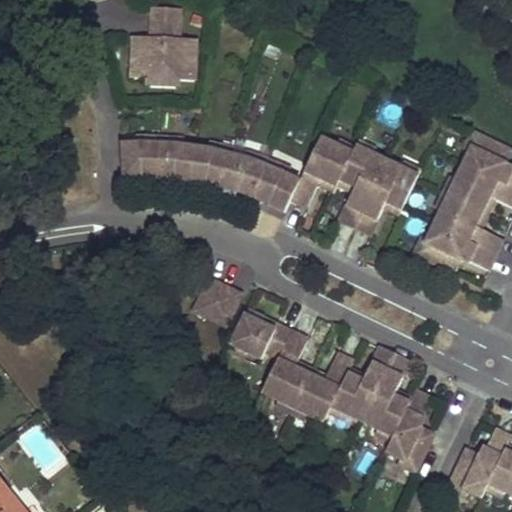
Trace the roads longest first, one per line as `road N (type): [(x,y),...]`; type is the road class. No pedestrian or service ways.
road 1 (residential): [(496,343),(295,249),(234,242)]
road 2 (residential): [(234,242),(276,282),(477,381)]
road 3 (residential): [(234,242),(168,228),(100,228),(0,249)]
road 4 (residential): [(412,511),(477,381)]
